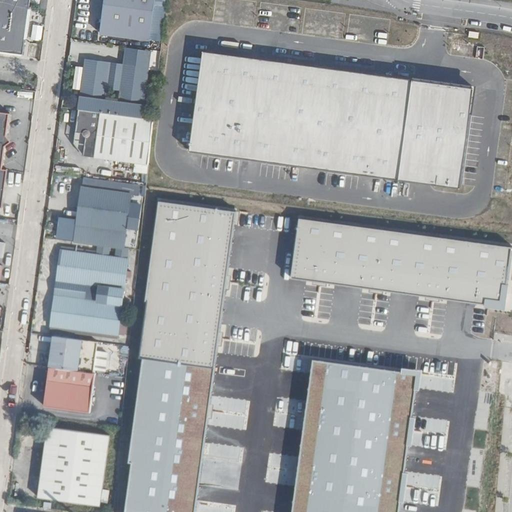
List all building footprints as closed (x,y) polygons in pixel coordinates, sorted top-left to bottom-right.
[(0,0),(0,51),(24,54),(31,0),(0,0)] [(149,40),(154,0),(104,0),(100,33),(149,40)] [(40,40),(40,26),(32,26),(32,40),(40,40)] [(442,44),(461,45),(462,30),(443,30),(442,44)] [(470,91),(199,52),(185,150),(456,189),(470,91)] [(149,68),(124,65),(119,101),(105,99),(109,63),(85,60),(79,108),(142,117),(149,68)] [(124,65),(109,63),(105,99),(119,101),(124,65)] [(142,117),(79,108),(75,132),(83,133),(83,134),(83,136),(85,137),(83,156),(148,164),(154,119),(142,117)] [(12,141),(7,135),(10,113),(0,111),(0,207),(3,208),(8,169),(3,169),(6,146),(12,141)] [(74,144),(83,156),(85,137),(83,136),(83,134),(83,133),(75,132),(74,144)] [(125,248),(132,193),(82,187),(75,242),(100,245),(125,248)] [(211,369),(233,212),(159,201),(136,358),(211,369)] [(511,253),(511,249),(295,219),(287,279),(504,310),(511,253)] [(125,248),(100,245),(99,251),(128,255),(129,249),(125,248)] [(129,258),(129,255),(128,255),(99,251),(61,246),(61,250),(129,258)] [(84,299),(58,296),(55,298),(51,326),(118,335),(118,334),(120,320),(129,258),(61,250),(58,277),(60,280),(86,284),(99,285),(97,301),(84,299)] [(58,277),(55,298),(58,296),(84,299),(86,284),(60,280),(58,277)] [(511,334),(511,324),(495,324),(495,333),(511,334)] [(51,326),(51,329),(118,338),(118,335),(51,326)] [(98,342),(53,336),(52,346),(51,346),(48,347),(47,354),(50,356),(49,367),(94,373),(98,342)] [(192,511),(211,369),(136,358),(116,511),(192,511)] [(407,511),(427,373),(315,359),(297,511),(407,511)] [(91,412),(96,373),(49,367),(44,406),(91,412)] [(110,435),(48,426),(39,497),(100,505),(110,435)]
